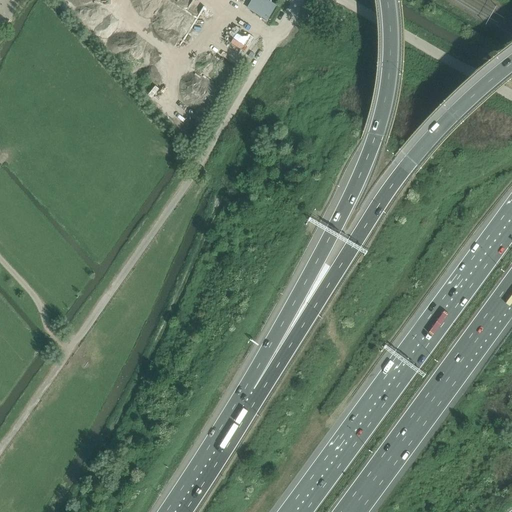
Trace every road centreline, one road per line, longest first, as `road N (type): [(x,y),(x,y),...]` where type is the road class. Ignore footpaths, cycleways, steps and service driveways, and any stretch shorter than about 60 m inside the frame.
road 1 (motorway): [(511,61),(411,160),(253,389)]
road 2 (motorway): [(386,0),(388,72),(375,134),(253,389)]
road 3 (motorway): [(511,215),(291,511)]
road 4 (motorway): [(349,511),(511,290)]
road 5 (unclassified): [(342,0),(511,97)]
road 6 (motorway): [(253,389),(175,511)]
